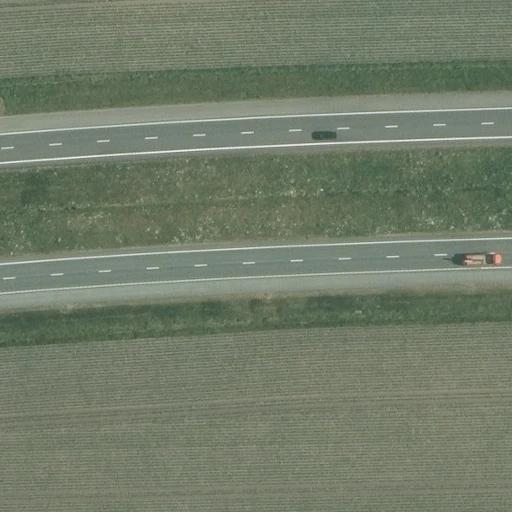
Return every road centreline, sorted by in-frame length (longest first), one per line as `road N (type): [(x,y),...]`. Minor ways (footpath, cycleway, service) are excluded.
road 1 (motorway): [(511,122),(0,148)]
road 2 (motorway): [(0,278),(511,253)]
